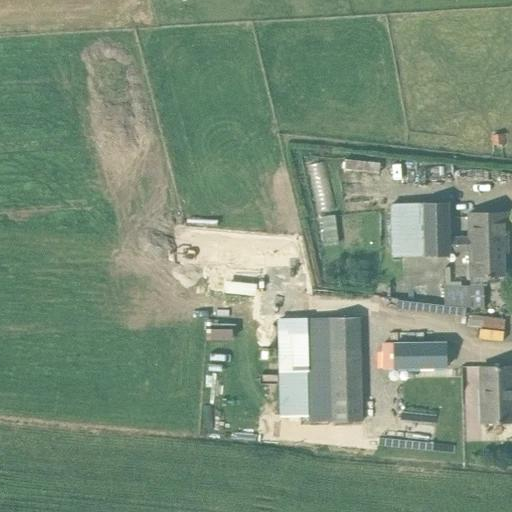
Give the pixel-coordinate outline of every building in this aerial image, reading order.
[(330,160),(311,161),(314,211),(333,210),(330,160)] [(450,251),(469,251),(469,276),(504,275),(504,246),(507,246),(506,211),(468,212),(468,236),(450,236),(449,201),(390,203),(391,256),(450,256),(450,251)] [(333,213),(319,214),(322,243),(336,242),(333,213)] [(277,295),(279,284),(249,281),(247,292),(277,295)] [(483,308),(483,285),(444,286),(444,303),(466,306),(467,304),(471,304),(471,309),(483,308)] [(468,315),(467,324),(503,330),(505,320),(468,315)] [(360,316),(306,318),(277,318),(279,417),(306,416),(305,369),(306,368),(308,420),(363,420),(360,316)] [(445,343),(394,344),(394,368),(446,367),(445,343)] [(511,365),(480,366),(481,423),(511,421),(511,365)]
